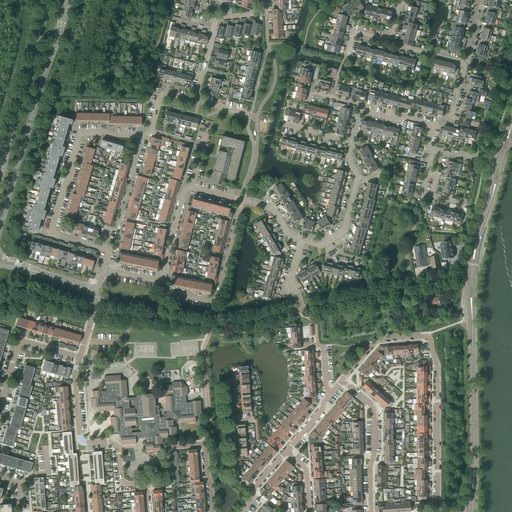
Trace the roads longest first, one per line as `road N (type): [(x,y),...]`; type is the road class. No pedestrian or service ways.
road 1 (residential): [(103,268),(106,249),(51,230),(70,162),(79,133),(143,135)]
road 2 (secondary): [(0,225),(66,0)]
road 3 (tertiary): [(470,511),(471,277)]
road 4 (unclassified): [(436,511),(437,365),(430,337),(415,338)]
road 5 (residential): [(147,482),(121,484),(119,450),(80,442),(79,357)]
road 6 (secondary): [(48,0),(0,163)]
road 7 (residential): [(242,201),(217,300),(162,289),(162,280)]
road 8 (residential): [(242,201),(186,189),(162,280)]
road 9 (residential): [(371,511),(374,409),(340,381)]
road 10 (residential): [(300,240),(321,244),(342,232),(354,187),(346,166),(352,142)]
road 11 (residential): [(0,412),(20,341),(79,357)]
